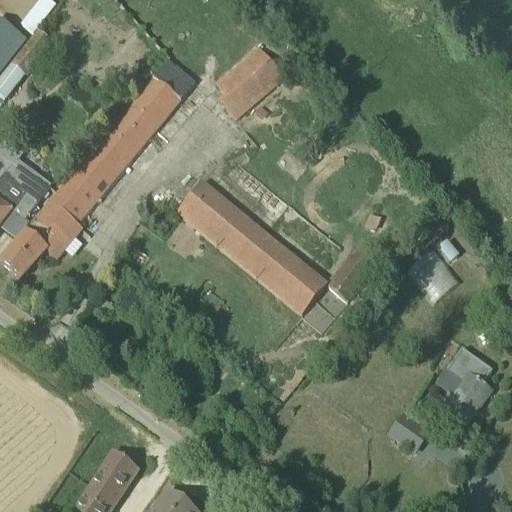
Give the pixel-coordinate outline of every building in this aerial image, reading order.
[(4,46),(16,56),(40,27),(28,17),(4,46)] [(0,81),(0,99),(6,104),(25,79),(26,80),(52,47),(36,35),(0,81)] [(286,84),(261,53),(217,88),(227,100),(221,106),(236,124),(286,84)] [(49,204),(77,228),(197,87),(169,64),(147,90),(139,99),(49,204)] [(129,91),(139,99),(147,90),(137,81),(135,79),(127,89),(129,91)] [(0,151),(0,230),(17,243),(23,235),(29,227),(24,223),(49,190),(15,164),(20,157),(4,146),(0,151)] [(326,293),(328,290),(326,288),(204,186),(178,217),(302,321),(326,293)] [(45,254),(56,263),(82,232),(77,228),(49,204),(23,235),(25,236),(0,264),(0,265),(21,283),(45,254)] [(328,290),(326,293),(347,310),(387,263),(364,243),(350,259),(326,288),(328,290)] [(446,245),(438,251),(450,266),(458,259),(446,245)] [(432,305),(460,285),(435,252),(408,272),(432,305)] [(466,435),(495,394),(468,375),(439,416),(466,435)] [(416,455),(429,433),(400,415),(386,437),(416,455)] [(108,511),(136,473),(113,457),(74,511),(108,511)] [(191,511),(168,495),(155,511),(191,511)]
